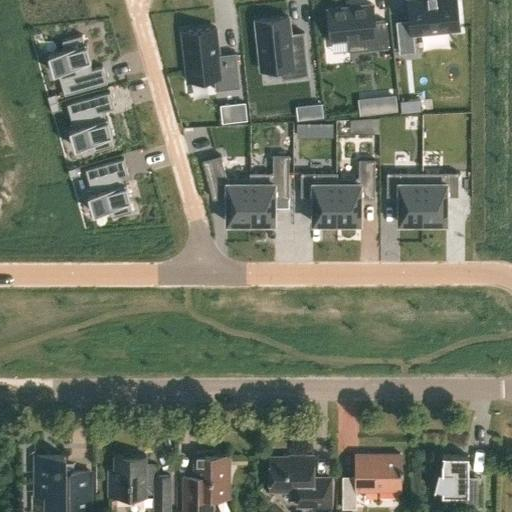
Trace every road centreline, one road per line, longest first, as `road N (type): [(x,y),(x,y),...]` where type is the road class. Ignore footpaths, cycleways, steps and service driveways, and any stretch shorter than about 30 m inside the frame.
road 1 (residential): [(511,390),(17,391)]
road 2 (residential): [(204,273),(511,279)]
road 3 (residential): [(134,0),(204,273)]
road 4 (residential): [(0,274),(204,273)]
